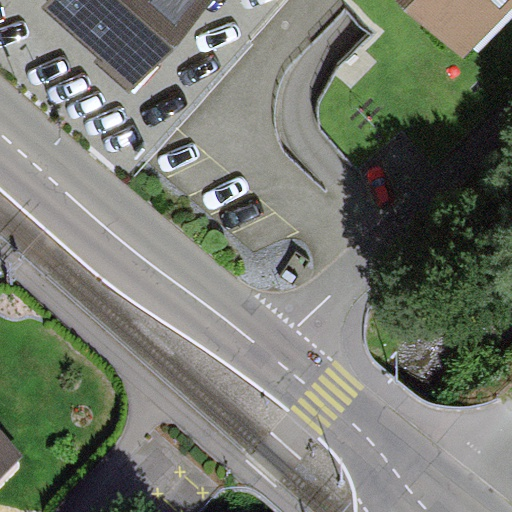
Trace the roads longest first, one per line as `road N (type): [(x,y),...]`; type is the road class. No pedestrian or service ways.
road 1 (secondary): [(0,133),(268,355)]
road 2 (residential): [(268,355),(511,116)]
road 3 (secondary): [(268,355),(440,511)]
